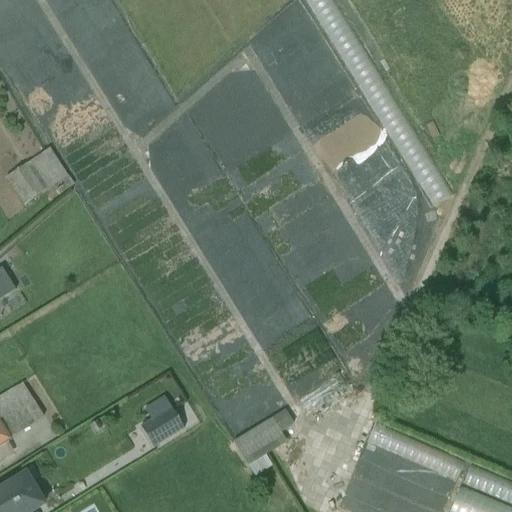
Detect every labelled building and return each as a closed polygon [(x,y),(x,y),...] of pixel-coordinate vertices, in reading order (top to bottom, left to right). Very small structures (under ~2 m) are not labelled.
[(327,8),(268,41),(268,45),(326,149),(350,135),(367,136),(357,142),(356,163),(346,169),(390,246),(441,218),(439,276),(452,269),(453,228),(465,222),(452,221),(452,208),(441,189),(431,188),(392,117),(373,128),(357,127),(384,112),(327,8)] [(41,206),(87,180),(72,152),(26,178),(41,206)] [(25,265),(0,282),(0,307),(4,314),(41,288),(25,265)] [(169,431),(178,448),(218,426),(209,410),(169,431)] [(296,418),(306,433),(317,425),(308,410),(296,418)] [(295,418),(252,442),(265,464),(308,440),(295,418)] [(0,444),(9,440),(0,422),(0,444)] [(469,511),(511,511),(511,467),(490,459),(469,511)] [(0,511),(33,511),(47,504),(27,471),(0,487),(0,511)]
